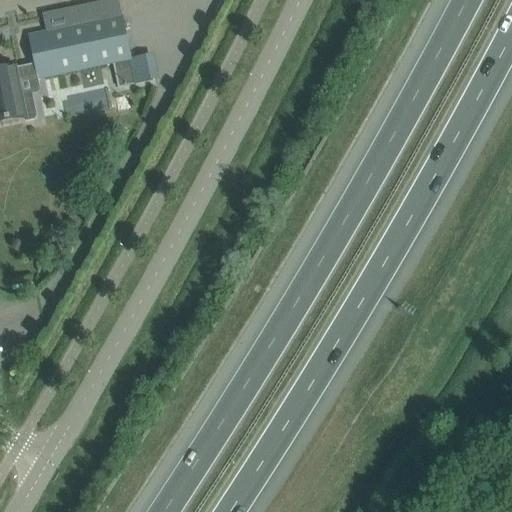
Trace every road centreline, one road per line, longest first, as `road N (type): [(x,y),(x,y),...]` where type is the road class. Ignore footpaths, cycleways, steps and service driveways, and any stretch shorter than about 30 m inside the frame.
road 1 (motorway): [(460,0),(158,511)]
road 2 (motorway): [(232,511),(350,324),(511,36)]
road 3 (unclassified): [(46,463),(299,0)]
